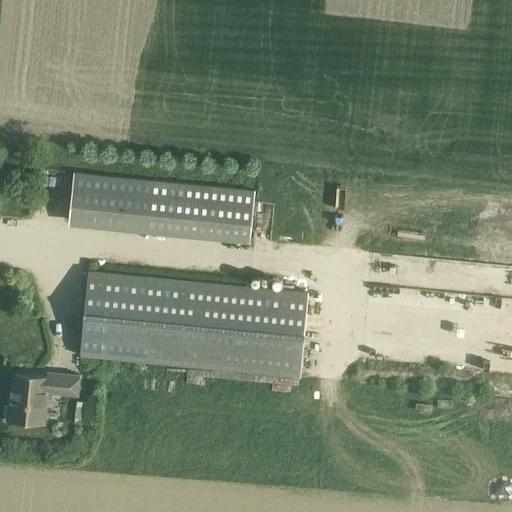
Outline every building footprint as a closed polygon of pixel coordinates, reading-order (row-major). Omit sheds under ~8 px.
[(74,172),(69,220),(250,238),(255,190),(74,172)] [(427,276),(427,255),(380,255),(380,276),(427,276)] [(88,270),(80,355),(110,358),(300,377),(309,292),(88,270)] [(511,327),(465,320),(463,329),(511,336),(511,327)] [(66,378),(15,372),(12,400),(9,400),(7,420),(45,424),(48,392),(78,394),(80,375),(67,374),(66,378)] [(76,401),(74,421),(83,422),(85,402),(76,401)]
